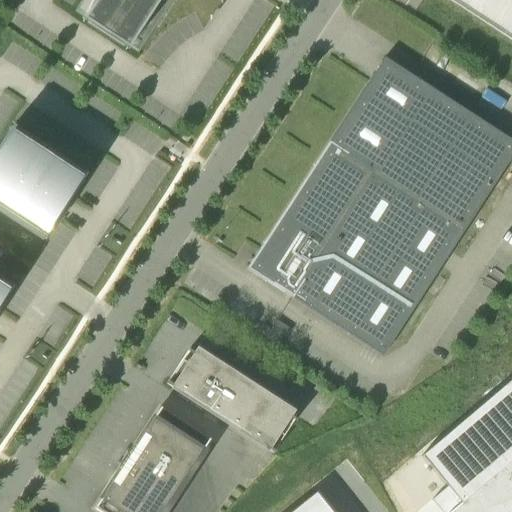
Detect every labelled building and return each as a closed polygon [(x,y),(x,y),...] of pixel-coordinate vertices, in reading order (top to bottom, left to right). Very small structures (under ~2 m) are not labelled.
[(173,0),(82,0),(75,12),(139,53),(173,0)] [(511,0),(448,0),(511,41),(511,0)] [(382,357),(511,155),(511,142),(384,59),(247,269),(382,357)] [(65,206),(69,200),(85,175),(12,127),(0,145),(0,212),(43,241),(63,209),(64,209),(65,208),(65,206)] [(0,279),(0,306),(12,287),(0,279)] [(204,408),(269,450),(291,417),(198,357),(189,350),(167,384),(176,390),(176,391),(180,393),(181,391),(205,406),(204,408)] [(441,511),(511,511),(511,379),(421,457),(447,488),(431,500),(441,511)] [(100,511),(163,511),(210,441),(160,408),(95,508),(100,511)] [(332,511),(317,492),(291,511),(332,511)]
